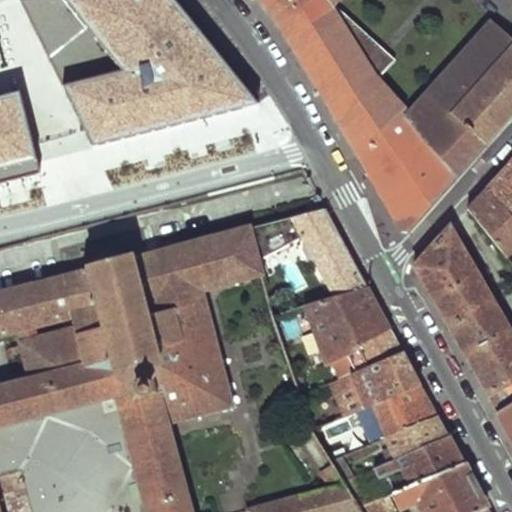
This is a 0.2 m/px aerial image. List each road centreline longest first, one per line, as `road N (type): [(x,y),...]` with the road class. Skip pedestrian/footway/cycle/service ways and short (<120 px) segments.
road 1 (residential): [(0,233),(317,150)]
road 2 (residential): [(382,272),(511,495)]
road 3 (residential): [(511,131),(382,272)]
road 4 (residential): [(222,0),(317,150)]
road 5 (residential): [(317,150),(382,272)]
